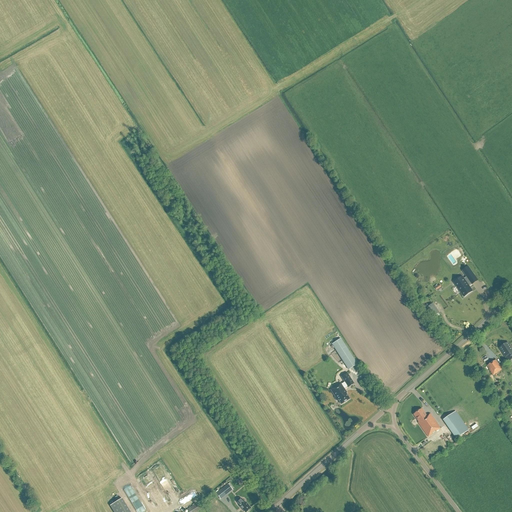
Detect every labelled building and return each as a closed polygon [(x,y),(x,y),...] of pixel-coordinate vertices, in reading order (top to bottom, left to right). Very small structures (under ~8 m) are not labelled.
[(463,276),(456,281),(459,286),(458,286),(465,296),(469,293),(468,292),(471,290),(469,286),(473,283),(469,278),(474,274),(469,266),(463,270),(468,277),(465,279),(463,276)] [(438,281),(442,287),(452,281),(448,275),(438,281)] [(461,293),(455,285),(445,292),(450,299),(451,299),(454,304),(460,300),(457,296),(461,293)] [(429,307),(427,308),(430,313),(436,308),(433,304),(429,307)] [(340,339),(332,345),(348,370),(357,364),(340,339)] [(511,360),(511,347),(508,342),(499,348),(508,363),(511,360)] [(495,361),(487,366),(496,380),(504,374),(495,361)] [(347,388),(352,385),(354,384),(347,372),(340,377),(344,382),(341,384),(340,383),(330,390),(334,397),(334,398),(336,401),(338,400),(341,405),(350,399),(346,394),(347,393),(344,388),(347,387),(347,388)] [(441,428),(431,414),(427,416),(422,409),(414,415),(419,422),(418,423),(428,437),(441,428)] [(444,421),(457,439),(469,431),(456,412),(444,421)] [(216,494),(221,500),(232,491),(228,485),(216,494)] [(130,511),(122,499),(110,506),(113,511),(130,511)] [(250,509),(250,508),(245,502),(245,503),(241,499),(237,503),(240,506),(240,507),(240,508),(241,509),(242,509),(244,511),(246,511),(248,511),(249,510),(250,509)]
